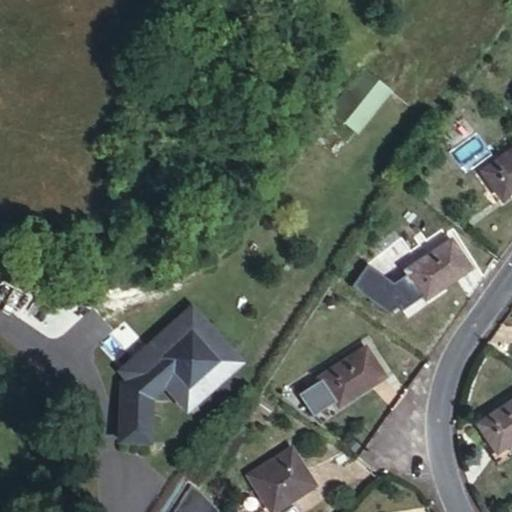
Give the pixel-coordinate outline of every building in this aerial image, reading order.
[(317,100),(340,118),(370,80),(347,62),(317,100)] [(511,170),(511,132),(510,130),(464,160),(484,188),(511,170)] [(453,259),(435,231),(393,257),(410,284),(453,259)] [(122,384),(120,441),(148,442),(150,398),(173,378),(187,394),(224,361),(191,323),(155,356),(148,348),(122,371),(128,379),(122,384)] [(373,363),(354,333),(311,362),(327,392),(373,363)] [(511,437),(511,403),(508,397),(465,424),(483,456),(511,437)] [(299,475),(274,438),(232,463),(255,502),(299,475)] [(395,511),(390,503),(374,511),(395,511)]
